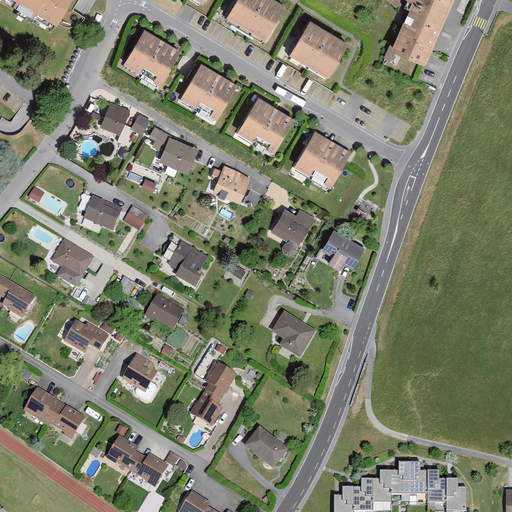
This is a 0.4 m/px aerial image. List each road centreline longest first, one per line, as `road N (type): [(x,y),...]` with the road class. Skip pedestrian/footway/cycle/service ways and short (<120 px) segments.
road 1 (tertiary): [(419,172),(326,437),(285,511)]
road 2 (residential): [(134,0),(419,172)]
road 3 (residential): [(0,339),(199,463),(193,477),(229,501)]
road 4 (track): [(368,314),(369,416),(389,432),(511,463)]
road 5 (tertiary): [(489,0),(419,172)]
road 6 (residential): [(122,0),(62,120)]
